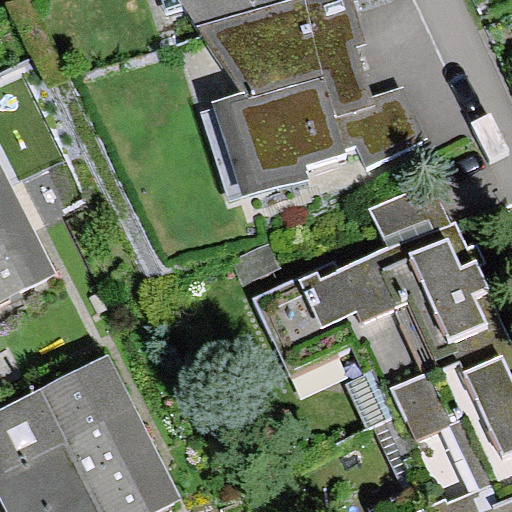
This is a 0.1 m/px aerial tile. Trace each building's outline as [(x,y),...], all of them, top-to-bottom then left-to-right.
[(167,0),(195,41),(311,0),(167,0)] [(351,0),(311,0),(195,41),(243,111),(210,122),(245,221),(315,197),(307,176),(359,158),(364,172),(425,151),(406,98),(378,108),(358,53),(369,50),(364,34),(351,0)] [(0,190),(0,248),(30,233),(6,187),(0,190)] [(457,234),(456,234),(434,190),(369,222),(389,263),(352,281),(342,286),(332,265),(254,304),(290,378),(338,354),(343,365),(354,360),(409,471),(404,474),(419,505),(403,511),(511,511),(511,344),(470,261),(457,234)] [(30,233),(0,248),(0,302),(52,276),(30,233)] [(0,481),(131,414),(109,372),(0,427),(0,481)] [(0,481),(0,504),(4,511),(54,511),(155,460),(131,414),(0,481)] [(155,460),(54,511),(159,511),(177,503),(155,460)]
